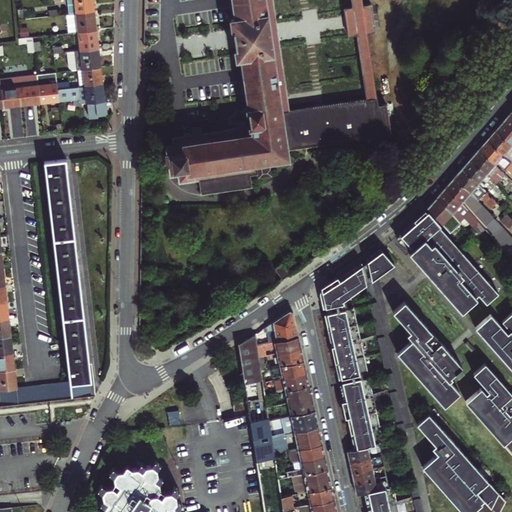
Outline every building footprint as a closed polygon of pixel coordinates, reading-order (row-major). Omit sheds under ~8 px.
[(93,2),(92,0),(68,0),(70,14),(94,11),(93,2)] [(236,57),(241,56),(249,108),(247,108),(249,125),(251,125),(251,127),(263,125),(268,160),(286,157),(285,149),(389,133),(385,103),(376,104),(365,31),(373,30),(369,3),(361,5),(360,0),(232,0),(235,18),(231,19),(233,38),(234,42),(236,57)] [(67,14),(70,33),(79,32),(96,30),(95,20),(94,11),(70,14),(67,14)] [(79,32),(82,51),(98,48),(97,40),(96,30),(79,32)] [(99,57),(98,48),(82,51),(84,69),(101,67),(99,57)] [(82,51),(70,52),(72,70),(84,69),(82,51)] [(84,69),(86,86),(102,83),(102,77),(101,67),(84,69)] [(37,75),(41,103),(48,102),(59,101),(58,89),(57,84),(56,73),(37,75)] [(41,103),(37,75),(19,77),(19,80),(22,105),(33,104),(41,103)] [(22,105),(19,80),(0,82),(3,107),(14,106),(22,105)] [(104,96),(102,83),(86,86),(70,88),(58,89),(59,101),(81,99),(82,104),(88,103),(89,110),(105,108),(104,96)] [(502,121),(511,129),(511,113),(510,112),(506,116),(502,121)] [(511,129),(502,121),(498,127),(494,131),(511,146),(511,144),(511,129)] [(263,125),(251,127),(201,134),(200,127),(191,128),(192,135),(174,138),(175,145),(167,146),(168,154),(165,154),(167,167),(169,167),(170,174),(178,173),(179,180),(198,177),(200,193),(251,185),(249,174),(257,173),(257,175),(269,173),(268,160),(263,125)] [(485,141),(502,155),(511,146),(494,131),(490,136),(485,141)] [(482,145),(478,150),(494,165),(496,162),(504,169),(506,167),(511,172),(511,164),(502,155),(485,141),(482,145)] [(469,159),(486,174),(490,170),(497,177),(501,171),(494,165),(478,150),(473,155),(469,159)] [(466,164),(461,169),(478,183),(486,174),(469,159),(466,164)] [(45,162),(47,178),(68,176),(67,170),(67,166),(67,160),(45,162)] [(478,183),(461,169),(457,173),(453,178),(470,193),(478,183)] [(47,178),(49,194),(70,191),(69,187),(68,176),(47,178)] [(505,252),(511,245),(511,237),(470,193),(453,178),(449,183),(445,188),(461,203),(463,201),(492,234),(490,236),(505,252)] [(489,189),(486,192),(496,202),(504,195),(496,187),(491,191),(489,189)] [(461,203),(445,188),(440,193),(436,198),(452,213),(461,223),(463,226),(469,222),(472,226),(477,222),(461,203)] [(51,209),(71,207),(71,200),(70,191),(49,194),(51,209)] [(490,208),(496,202),(486,192),(480,198),(490,208)] [(429,206),(426,209),(444,228),(449,234),(450,233),(461,223),(452,213),(436,198),(431,204),(429,206)] [(51,209),(52,225),(73,223),(72,213),(71,207),(51,209)] [(413,221),(478,295),(486,304),(498,294),(446,236),(441,230),(443,229),(431,216),(430,217),(424,211),(419,215),(413,221)] [(511,222),(511,218),(506,213),(500,219),(508,227),(511,222)] [(465,310),(478,295),(413,221),(404,229),(397,235),(412,252),(435,277),(452,295),(465,310)] [(54,241),(75,238),(74,230),(73,223),(52,225),(54,241)] [(395,237),(393,239),(408,255),(462,313),(465,310),(452,295),(435,277),(412,252),(397,235),(395,237)] [(54,241),(56,256),(77,254),(76,246),(75,238),(54,241)] [(394,264),(381,247),(380,248),(371,255),(367,258),(372,280),(387,269),(393,265),(394,264)] [(58,272),(79,270),(78,262),(77,254),(56,256),(58,272)] [(364,260),(362,262),(366,281),(366,284),(372,280),(367,258),(364,260)] [(360,263),(342,276),(352,294),(359,290),(366,284),(366,281),(362,262),(360,263)] [(275,269),(282,279),(291,273),(283,263),(275,269)] [(58,272),(60,288),(80,285),(79,276),(79,270),(58,272)] [(342,276),(341,274),(323,286),(320,294),(321,297),(323,305),(343,301),(352,294),(342,276)] [(372,283),(366,284),(369,298),(376,297),(372,283)] [(61,303),(82,301),(82,298),(81,291),(80,285),(60,288),(61,303)] [(404,299),(393,310),(410,329),(407,332),(413,338),(401,349),(414,363),(427,378),(448,401),(459,391),(448,379),(454,370),(457,373),(463,368),(461,364),(404,299)] [(61,303),(63,319),(84,316),(84,313),(83,305),(82,301),(61,303)] [(0,302),(0,319),(9,319),(8,311),(7,302),(0,302)] [(371,304),(374,321),(381,319),(377,302),(371,304)] [(328,328),(328,330),(357,324),(354,307),(325,314),(325,317),(327,327),(328,328)] [(294,317),(293,312),(290,311),(264,328),(265,334),(269,333),(268,330),(271,330),(296,324),(294,317)] [(490,314),(479,324),(507,356),(511,361),(511,311),(502,321),(510,330),(507,333),(490,314)] [(65,335),(86,332),(85,325),(84,316),(63,319),(65,335)] [(0,319),(0,336),(11,336),(10,329),(9,319),(0,319)] [(374,321),(377,335),(384,334),(381,319),(374,321)] [(298,331),(296,324),(271,330),(272,337),(276,336),(277,341),(299,336),(298,331)] [(332,346),(332,347),(361,340),(357,324),(328,330),(329,334),(331,343),(331,344),(332,346)] [(479,324),(475,327),(503,360),(511,369),(511,361),(507,356),(479,324)] [(259,331),(255,334),(256,345),(267,343),(266,339),(270,338),(269,336),(265,336),(265,334),(264,328),(259,331)] [(65,335),(67,350),(87,348),(87,341),(86,332),(65,335)] [(258,383),(263,382),(261,369),(259,357),(258,354),(256,345),(255,334),(247,338),(240,342),(249,402),(261,399),(258,383)] [(0,353),(13,352),(12,346),(11,336),(0,336),(0,353)] [(274,341),(277,353),(301,348),(300,342),(299,336),(277,341),(274,341)] [(385,337),(378,338),(382,354),(388,352),(385,337)] [(335,363),(365,357),(361,340),(332,347),(333,354),(335,359),(335,361),(335,362),(335,363)] [(468,341),(464,344),(470,351),(474,348),(468,341)] [(68,366),(89,361),(89,357),(88,351),(87,348),(67,350),(68,366)] [(277,353),(279,365),(304,360),(303,354),(301,348),(277,353)] [(401,349),(397,352),(410,367),(444,405),(448,401),(427,378),(414,363),(401,349)] [(0,353),(0,371),(15,369),(14,363),(13,352),(0,353)] [(388,352),(382,354),(385,369),(391,368),(388,352)] [(263,359),(263,356),(259,357),(261,369),(265,368),(267,368),(266,361),(263,359)] [(365,357),(335,363),(337,372),(338,375),(338,377),(339,379),(342,379),(363,374),(368,373),(365,357)] [(304,360),(279,365),(271,367),(273,377),(282,375),(282,378),(307,373),(305,367),(304,360)] [(90,371),(89,361),(68,366),(70,382),(71,382),(81,381),(80,372),(90,371)] [(91,361),(89,361),(90,371),(80,372),(81,381),(71,382),(72,390),(92,388),(93,394),(95,394),(92,369),(91,361)] [(469,396),(511,445),(511,392),(486,363),(474,373),(483,384),(469,396)] [(15,369),(0,371),(0,390),(17,388),(16,378),(15,369)] [(307,373),(282,378),(285,390),(309,385),(308,379),(307,373)] [(363,374),(342,379),(342,380),(343,383),(352,381),(353,383),(364,380),(363,374)] [(393,374),(386,375),(390,390),(396,389),(393,374)] [(343,383),(340,383),(340,384),(341,390),(343,398),(343,399),(344,400),(344,403),(347,414),(347,416),(347,417),(349,423),(350,430),(351,431),(351,433),(354,446),(354,448),(355,450),(368,447),(372,446),(379,444),(384,443),(370,379),(364,380),(353,383),(352,381),(343,383)] [(71,382),(70,382),(32,386),(17,388),(0,390),(2,405),(93,394),(92,388),(72,390),(71,382)] [(309,385),(285,390),(279,391),(280,395),(286,394),(288,402),(312,397),(311,391),(309,385)] [(397,392),(391,393),(394,407),(400,406),(397,392)] [(511,445),(469,396),(465,400),(482,419),(511,453),(511,445)] [(288,402),(291,414),(315,409),(313,403),(312,397),(288,402)] [(271,406),(267,407),(269,417),(269,419),(279,417),(276,408),(271,409),(271,406)] [(400,406),(394,407),(397,422),(403,421),(400,406)] [(183,409),(172,411),(176,425),(187,422),(183,409)] [(315,409),(291,414),(279,417),(269,419),(272,437),(275,436),(275,433),(293,429),(294,432),(318,427),(317,419),(315,409)] [(430,445),(436,451),(425,461),(448,487),(450,489),(470,511),(491,511),(494,510),(495,511),(499,511),(506,499),(428,412),(416,422),(433,442),(430,445)] [(258,461),(275,458),(272,439),(272,437),(269,419),(269,417),(251,420),(258,461)] [(404,424),(398,425),(401,439),(407,438),(404,424)] [(318,427),(294,432),(298,449),(322,443),(320,434),(318,427)] [(301,460),(325,455),(323,450),(322,443),(298,449),(291,450),(293,460),(300,458),(301,460)] [(379,444),(372,446),(372,448),(374,456),(382,455),(379,444)] [(349,462),(371,457),(369,449),(368,447),(355,450),(347,452),(348,457),(349,462)] [(301,460),(303,473),(327,468),(326,461),(325,455),(301,460)] [(382,455),(374,456),(375,458),(377,467),(384,465),(382,455)] [(373,468),(371,457),(349,462),(351,467),(352,472),(373,468)] [(152,466),(157,470),(161,465),(156,461),(152,466)] [(425,461),(421,464),(446,492),(463,511),(470,511),(450,489),(448,487),(425,461)] [(178,511),(178,510),(173,506),(177,501),(176,496),(170,492),(164,493),(161,497),(159,496),(157,494),(160,489),(159,484),(163,479),(158,475),(157,470),(152,466),(147,467),(141,463),(137,469),(132,469),(128,475),(123,471),(118,471),(114,477),(115,482),(120,485),(116,490),(112,487),(107,487),(103,493),(104,499),(108,502),(105,506),(105,511),(178,511)] [(384,465),(377,467),(377,469),(379,477),(386,475),(384,465)] [(127,466),(123,471),(128,475),(132,469),(127,466)] [(113,468),(109,473),(114,477),(118,471),(113,468)] [(303,473),(305,481),(329,475),(328,472),(327,468),(303,473)] [(373,468),(352,472),(353,478),(354,483),(375,478),(373,470),(373,468)] [(329,475),(305,481),(308,492),(331,486),(330,480),(329,475)] [(376,482),(375,478),(354,483),(355,488),(357,493),(364,492),(378,488),(376,482)] [(387,480),(376,482),(378,488),(389,486),(387,480)] [(417,480),(410,481),(414,496),(420,494),(417,480)] [(103,493),(107,487),(102,484),(98,489),(103,493)] [(378,488),(364,492),(366,500),(367,505),(367,506),(368,508),(368,511),(399,511),(393,485),(389,486),(378,488)] [(331,486),(308,492),(301,493),(297,494),(298,497),(308,495),(310,504),(334,498),(333,492),(331,486)] [(174,487),(170,492),(176,496),(179,491),(174,487)] [(282,497),(284,510),(294,507),(292,495),(285,496),(282,497)] [(423,511),(420,497),(414,499),(417,511),(423,511)] [(311,511),(328,511),(337,510),(336,505),(334,498),(310,504),(311,511)] [(182,505),(177,501),(173,506),(178,510),(182,505)]
